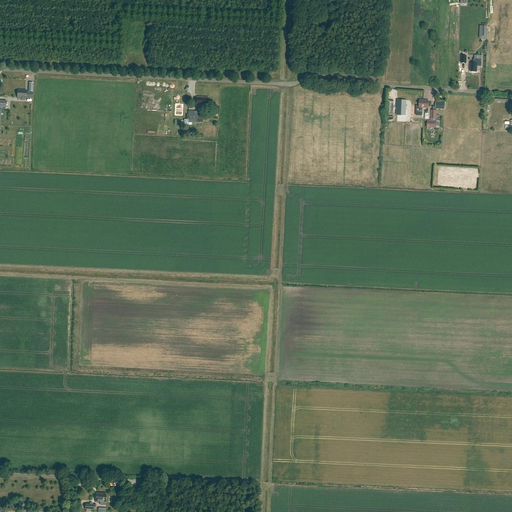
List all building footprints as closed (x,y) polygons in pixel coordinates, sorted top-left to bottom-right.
[(481,67),(481,59),(473,59),(473,63),(471,63),(470,72),(477,72),(477,67),(481,67)] [(18,90),(17,97),(32,98),(32,92),(26,92),(26,90),(18,90)] [(207,105),(208,97),(196,96),(195,104),(207,105)] [(397,100),(397,115),(405,115),(406,101),(397,100)] [(428,101),(420,100),(419,106),(416,106),(416,115),(422,116),(422,108),(428,108),(428,101)] [(188,123),(202,122),(203,110),(196,110),(196,111),(188,111),(188,123)] [(436,119),(436,118),(437,110),(431,110),(431,119),(431,121),(427,121),(427,128),(436,128),(436,126),(436,122),(436,119)] [(100,505),(105,505),(106,494),(96,493),(95,501),(100,502),(100,505)] [(86,511),(88,511),(90,511),(90,510),(95,510),(95,504),(85,503),(85,509),(86,509),(86,511)]
